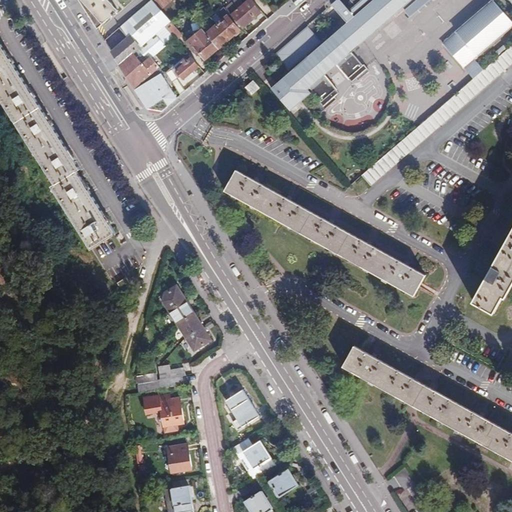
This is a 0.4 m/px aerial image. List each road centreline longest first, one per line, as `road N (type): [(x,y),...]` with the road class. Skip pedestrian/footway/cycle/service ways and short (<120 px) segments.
road 1 (unknown): [(0,462),(59,434),(119,386),(159,237),(183,221)]
road 2 (unknown): [(156,250),(126,222),(0,22)]
road 3 (secondary): [(313,0),(146,143)]
road 4 (primary): [(260,339),(373,511)]
road 5 (residential): [(260,339),(205,381),(227,511)]
road 6 (primary): [(33,0),(132,154)]
road 7 (primary): [(146,143),(56,0)]
road 8 (primary): [(183,221),(260,339)]
